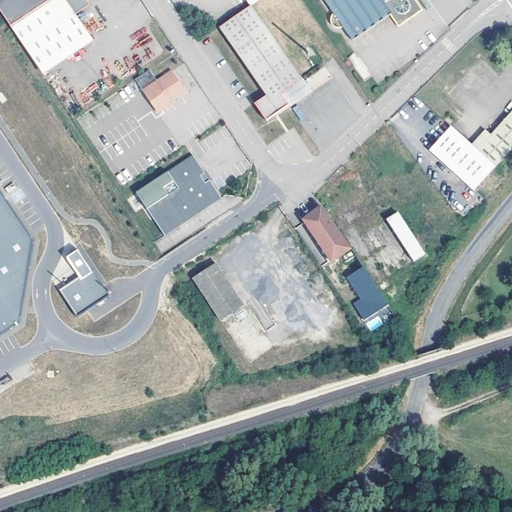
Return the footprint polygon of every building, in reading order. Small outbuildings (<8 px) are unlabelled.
[(0,0),(0,8),(10,24),(46,0),(0,0)] [(46,0),(10,24),(18,36),(73,0),(46,0)] [(92,4),(89,0),(73,0),(18,36),(41,71),(79,44),(66,23),(78,14),(92,4)] [(358,39),(396,13),(404,26),(428,9),(421,0),(329,0),(338,11),(336,20),(341,24),(347,24),(358,39)] [(287,93),(307,80),(256,3),(254,4),(223,26),(270,95),(259,103),(271,120),(295,105),(287,93)] [(41,71),(45,77),(96,42),(78,14),(66,23),(79,44),(41,71)] [(356,52),(348,56),(362,80),(370,76),(356,52)] [(162,113),(174,105),(173,102),(190,91),(176,70),(147,89),(162,113)] [(287,93),(295,105),(314,92),(307,80),(287,93)] [(511,152),(511,115),(490,139),(484,133),(470,149),(494,171),(511,152)] [(475,191),(494,171),(470,149),(449,130),(430,151),(475,191)] [(193,155),(137,191),(165,233),(220,197),(210,180),(205,183),(199,174),(204,171),(193,155)] [(205,183),(210,180),(204,171),(199,174),(205,183)] [(0,335),(20,322),(34,240),(0,189),(0,335)] [(350,252),(321,209),(303,221),(331,265),(350,252)] [(424,259),(398,215),(387,221),(413,265),(424,259)] [(79,249),(67,257),(80,276),(60,289),(78,317),(111,294),(95,270),(94,271),(79,249)] [(218,260),(196,275),(224,316),(245,301),(218,260)] [(387,306),(362,268),(349,276),(365,302),(355,309),(363,322),(387,306)] [(264,311),(257,315),(265,329),(273,325),(264,311)] [(378,316),(366,323),(371,331),(383,324),(378,316)]
